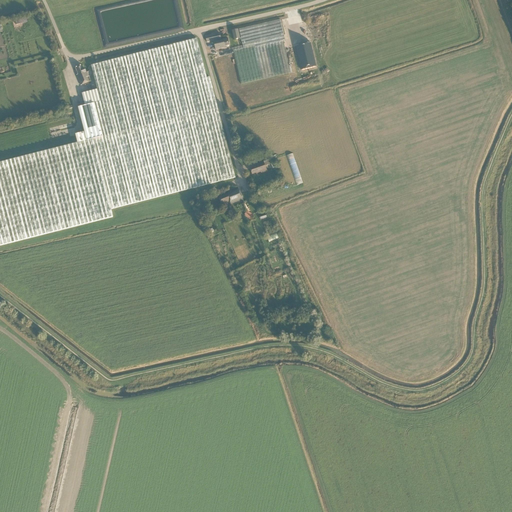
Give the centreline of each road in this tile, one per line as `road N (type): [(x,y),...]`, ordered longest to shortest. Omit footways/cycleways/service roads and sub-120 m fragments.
road 1 (unclassified): [(198,29),(76,57),(41,0)]
road 2 (unclassified): [(238,167),(198,29)]
road 3 (unclassified): [(324,0),(198,29)]
